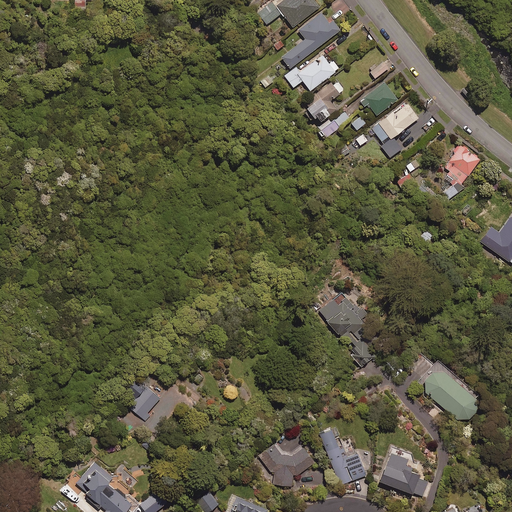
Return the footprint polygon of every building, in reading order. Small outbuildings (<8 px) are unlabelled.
[(318,7),(312,0),(284,0),(276,6),(292,27),(318,7)] [(280,14),(270,2),(256,14),(266,25),(280,14)] [(328,23),(321,13),(298,30),(305,39),(281,57),(290,69),(339,30),(332,20),(328,23)] [(273,45),(277,51),(285,45),(280,39),(273,45)] [(328,64),(322,56),(300,73),(296,67),(284,76),(293,88),(302,81),(309,91),(339,69),(333,61),(328,64)] [(384,71),(379,65),(370,73),(375,79),(384,71)] [(273,82),(268,76),(260,82),(264,88),(273,82)] [(344,90),(335,79),(302,104),(307,110),(304,112),(311,121),(316,118),(319,122),(336,110),(329,101),(344,90)] [(360,110),(367,104),(377,116),(397,99),(383,83),(356,105),(360,110)] [(417,119),(404,102),(369,130),(385,152),(397,142),(393,137),(417,119)] [(322,139),(325,136),(327,139),(351,120),(342,108),(318,127),(320,130),(316,132),(322,139)] [(359,117),(351,124),(356,129),(363,123),(359,117)] [(367,141),(362,134),(355,139),(359,146),(367,141)] [(461,184),(480,160),(459,143),(452,152),(454,154),(444,167),(447,169),(441,177),(453,186),(442,193),(447,200),(464,188),(461,184)] [(419,166),(415,160),(406,166),(410,172),(419,166)] [(436,194),(423,183),(416,192),(429,203),(436,194)] [(511,215),(499,233),(490,227),(480,242),(511,264),(511,215)] [(366,317),(350,295),(335,307),(330,300),(318,310),(361,366),(374,356),(364,344),(376,335),(363,319),(366,317)] [(418,383),(424,388),(425,395),(456,421),(469,420),(477,410),(475,398),(477,396),(437,361),(418,383)] [(131,407),(143,418),(147,422),(152,415),(149,412),(162,398),(150,386),(145,392),(136,384),(130,390),(138,399),(131,407)] [(336,444),(330,430),(318,435),(335,475),(340,486),(365,475),(350,438),(336,444)] [(274,447),(273,445),(258,456),(259,457),(273,476),(276,476),(275,486),(292,487),(293,476),(295,476),(313,463),(302,448),(291,456),(280,455),(274,447)] [(410,472),(411,469),(406,467),(408,460),(391,453),(379,483),(412,495),(413,493),(422,496),(427,483),(417,479),(419,476),(410,472)] [(114,479),(96,462),(77,483),(93,498),(91,501),(99,509),(102,506),(107,511),(105,511),(126,511),(133,505),(110,484),(114,479)] [(155,511),(171,500),(161,488),(141,504),(146,511),(155,511)] [(210,511),(220,504),(211,493),(199,503),(206,511),(210,511)] [(267,511),(268,510),(234,495),(226,511),(267,511)]
